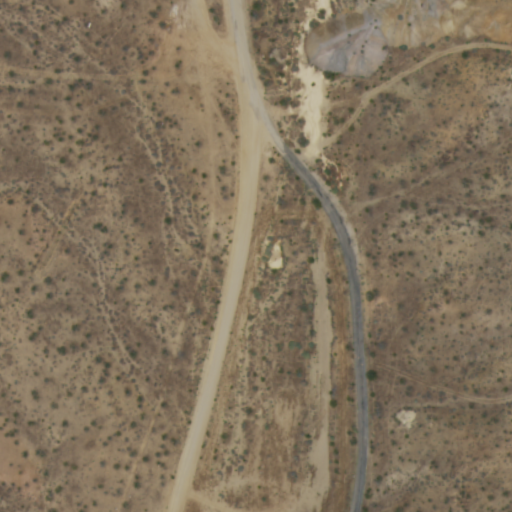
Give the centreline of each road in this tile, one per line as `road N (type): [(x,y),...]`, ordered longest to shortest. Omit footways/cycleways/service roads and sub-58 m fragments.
road 1 (residential): [(259,118),(323,193),(347,267),(358,419),(343,511)]
road 2 (residential): [(173,511),(227,298),(248,130),(259,118)]
road 3 (tertiary): [(259,118),(233,0)]
